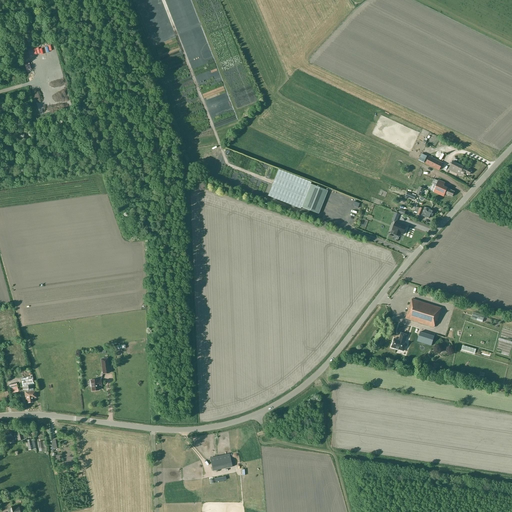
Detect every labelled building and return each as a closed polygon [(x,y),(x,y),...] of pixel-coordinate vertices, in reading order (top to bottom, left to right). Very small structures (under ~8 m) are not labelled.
[(427,155),(421,153),(418,159),(423,162),(427,155)] [(425,164),(439,170),(442,163),(429,156),(425,164)] [(463,175),(464,172),(469,175),(471,170),(464,166),(463,167),(453,161),(449,170),(460,175),(460,173),(463,175)] [(301,207),(317,214),(327,190),(310,184),(311,182),(278,169),(267,195),(300,209),(301,207)] [(448,195),(448,194),(452,196),(454,192),(450,190),(451,189),(447,188),(447,189),(443,187),(445,183),(438,180),(433,192),(440,195),(441,191),(445,193),(444,193),(448,195)] [(422,211),(423,209),(420,207),(420,208),(416,207),(414,213),(417,214),(421,215),(427,217),(426,217),(429,218),(430,215),(432,216),(434,211),(426,208),(425,212),(422,211)] [(398,223),(395,231),(397,232),(396,235),(402,237),(403,234),(406,235),(409,227),(398,223)] [(434,327),(436,321),(437,321),(441,308),(412,299),(406,318),(434,327)] [(471,319),(482,322),(484,316),(473,312),(471,319)] [(434,336),(420,332),(418,337),(425,340),(424,343),(431,346),(434,336)] [(403,351),(406,342),(405,342),(407,335),(401,333),(399,340),(394,338),(391,347),(403,351)] [(100,359),(102,374),(110,373),(108,358),(100,359)] [(23,379),(23,382),(21,382),(22,383),(23,390),(34,388),(33,384),(33,381),(32,381),(32,378),(23,379)] [(89,380),(90,387),(91,387),(92,391),(99,390),(99,387),(102,386),(101,380),(98,380),(98,379),(89,380)] [(9,385),(11,393),(18,392),(16,383),(9,385)] [(35,391),(25,392),(25,399),(27,399),(28,403),(33,402),(32,398),(36,398),(35,391)] [(23,438),(25,438),(24,434),(22,435),(21,432),(16,433),(16,434),(13,435),(12,430),(3,432),(5,437),(4,438),(5,442),(14,440),(14,438),(17,437),(18,440),(23,439),(23,438)] [(229,454),(210,458),(212,471),(232,467),(229,454)]
